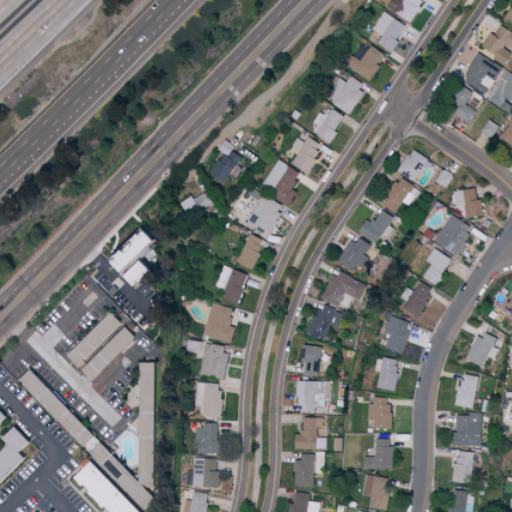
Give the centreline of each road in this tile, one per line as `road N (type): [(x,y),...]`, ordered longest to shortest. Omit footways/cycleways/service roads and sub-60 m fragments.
road 1 (tertiary): [(266,511),(281,356),(305,282),(488,0)]
road 2 (tertiary): [(459,0),(303,232),(274,292),(249,403),(240,511)]
road 3 (primary): [(0,321),(309,0)]
road 4 (residential): [(418,511),(426,403),(445,333),(511,233)]
road 5 (motorway): [(0,167),(176,0)]
road 6 (residential): [(511,189),(388,106)]
